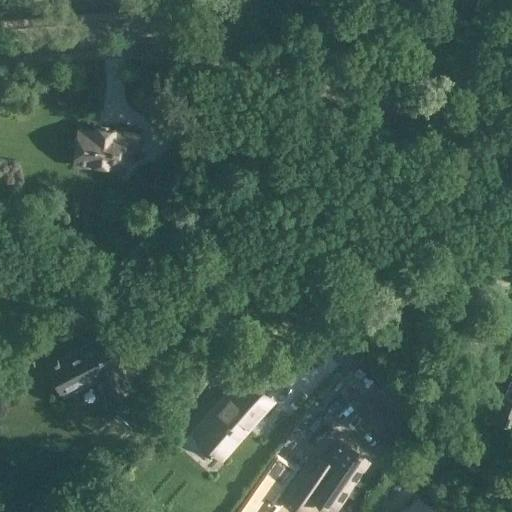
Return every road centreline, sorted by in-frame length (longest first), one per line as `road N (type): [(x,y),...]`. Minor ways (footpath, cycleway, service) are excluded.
road 1 (residential): [(0,215),(258,321),(511,502)]
road 2 (secondary): [(511,130),(143,36),(0,43)]
